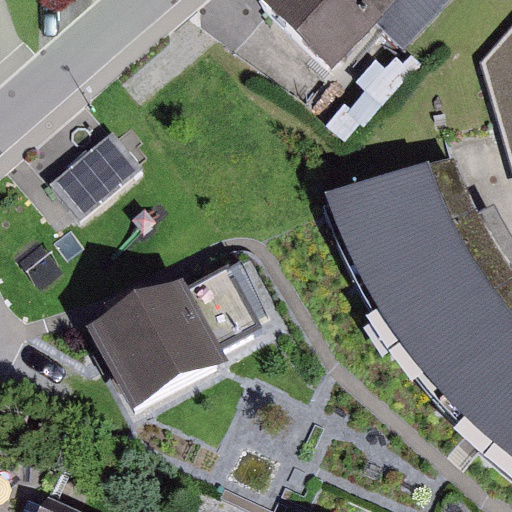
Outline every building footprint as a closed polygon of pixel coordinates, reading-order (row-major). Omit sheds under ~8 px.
[(280,0),(271,10),(349,81),(422,0),(280,0)] [(150,181),(120,147),(59,200),(89,234),(150,181)] [(480,238),(456,178),(323,232),(341,275),(375,341),(423,411),(464,459),(511,501),(511,257),(494,228),(480,238)] [(287,365),(246,282),(113,346),(154,429),(287,365)] [(76,511),(50,499),(44,511),(76,511)]
